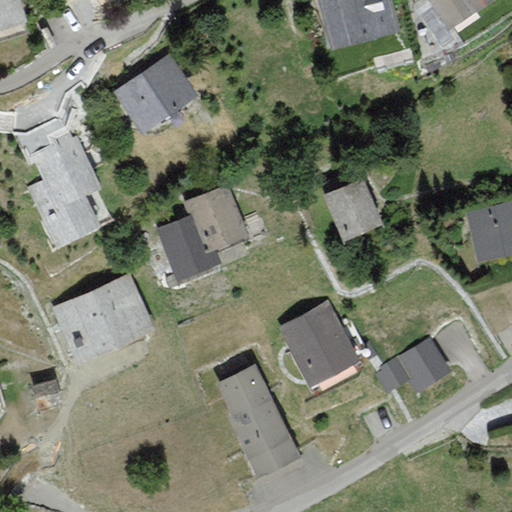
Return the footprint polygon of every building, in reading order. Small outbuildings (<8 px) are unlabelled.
[(0,0),(0,37),(39,27),(30,0),(0,0)] [(395,0),(323,0),(337,49),(404,30),(395,0)] [(441,0),(462,29),(504,0),(441,0)] [(178,55),(127,91),(154,131),(206,95),(178,55)] [(74,135),(19,160),(58,247),(113,222),(74,135)] [(377,179),(336,195),(353,239),(395,223),(377,179)] [(233,188),(192,205),(198,218),(165,232),(188,281),(227,266),(220,250),(255,237),(233,188)] [(511,200),(473,211),(486,260),(511,253),(511,200)] [(137,279),(60,313),(84,367),(161,333),(137,279)] [(330,302),(284,332),(320,387),(366,358),(330,302)] [(408,375),(418,390),(453,366),(430,332),(375,368),(389,388),(408,375)] [(266,372),(226,390),(265,475),(305,457),(266,372)] [(54,380),(35,386),(41,408),(60,402),(54,380)] [(0,418),(11,415),(0,381),(0,418)]
